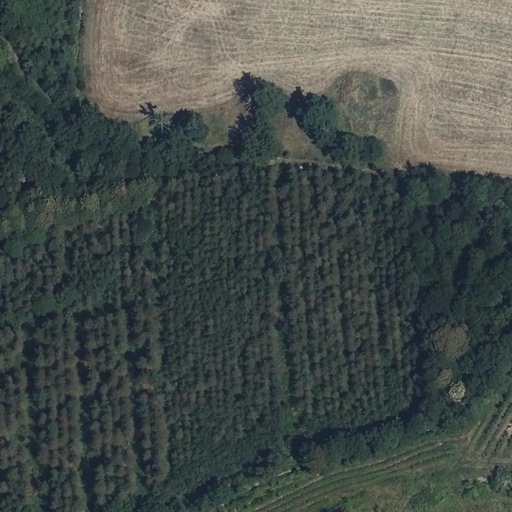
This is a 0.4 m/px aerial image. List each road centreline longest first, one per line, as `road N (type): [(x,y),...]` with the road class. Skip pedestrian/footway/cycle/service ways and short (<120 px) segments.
road 1 (track): [(136,511),(404,408),(390,191),(378,178),(277,161),(190,167),(105,215),(0,229)]
road 2 (track): [(174,173),(131,166),(90,142),(0,45)]
